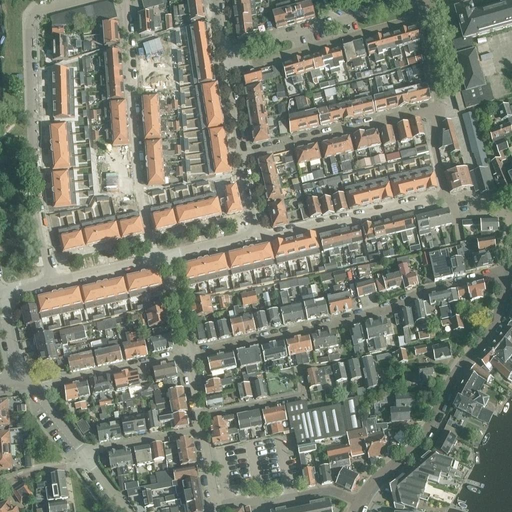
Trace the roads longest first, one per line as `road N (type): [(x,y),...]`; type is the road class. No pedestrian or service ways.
road 1 (residential): [(508,269),(385,309),(189,354)]
road 2 (residential): [(358,502),(428,433),(450,380),(499,319),(508,269)]
road 3 (residential): [(258,235),(445,199),(434,155),(437,113)]
road 4 (residential): [(28,21),(37,216),(52,283)]
road 5 (residential): [(156,258),(141,192),(126,0)]
road 6 (residential): [(437,113),(243,155)]
road 7 (residential): [(232,69),(422,15)]
road 8 (residential): [(418,1),(229,51)]
road 9 (residential): [(35,388),(189,354)]
road 10 (residential): [(214,507),(331,490),(358,502)]
